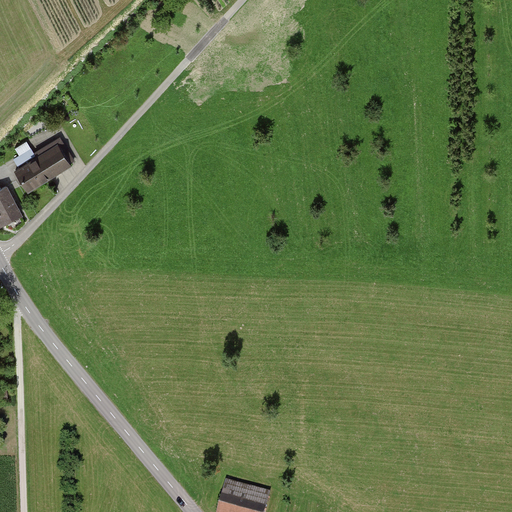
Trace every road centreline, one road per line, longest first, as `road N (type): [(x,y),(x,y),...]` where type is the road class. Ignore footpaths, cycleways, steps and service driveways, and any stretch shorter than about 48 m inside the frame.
road 1 (unclassified): [(243,0),(0,255)]
road 2 (tertiary): [(193,511),(39,326),(0,262)]
road 3 (track): [(25,511),(16,292)]
